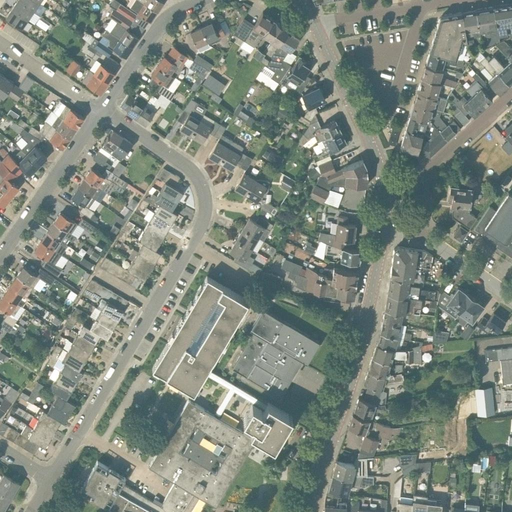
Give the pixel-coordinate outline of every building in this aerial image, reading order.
[(28,20),(33,12),(17,0),(12,9),(28,20)] [(33,12),(39,3),(34,0),(17,0),(33,12)] [(134,0),(130,7),(141,15),(141,16),(143,17),(144,17),(150,21),(156,11),(144,3),(139,0),(134,0)] [(139,0),(144,3),(156,11),(163,1),(161,0),(139,0)] [(116,10),(132,21),(137,14),(120,3),(116,10)] [(511,38),(511,37),(511,3),(493,7),(496,22),(499,38),(507,36),(506,28),(510,27),(511,34),(509,34),(510,38),(511,38)] [(242,13),(247,10),(243,5),(239,8),(242,13)] [(499,38),(496,22),(493,7),(475,10),(481,43),(482,49),(496,44),(495,44),(503,41),(499,42),(499,38)] [(117,22),(110,32),(132,47),(139,37),(132,33),(133,32),(130,31),(126,29),(132,21),(116,10),(114,8),(109,16),(117,22)] [(22,29),(28,20),(12,9),(6,17),(22,29)] [(481,43),(475,10),(462,12),(467,42),(468,45),(481,43)] [(254,48),(263,34),(273,19),(263,12),(257,21),(255,25),(244,18),(233,34),(254,48)] [(429,51),(446,56),(456,59),(461,44),(467,42),(462,12),(442,16),(441,16),(440,16),(440,17),(439,18),(429,51)] [(258,49),(254,55),(266,63),(288,29),(284,26),(273,19),(263,34),(272,40),(264,52),(258,49)] [(223,22),(227,31),(231,29),(227,20),(223,22)] [(220,40),(219,39),(225,36),(219,23),(213,25),(212,23),(201,28),(207,42),(209,45),(220,40)] [(197,47),(207,42),(201,28),(190,33),(193,40),(194,42),(195,42),(197,47)] [(109,45),(117,51),(116,51),(119,53),(119,52),(125,57),(132,47),(110,32),(106,29),(103,35),(109,39),(109,45)] [(288,29),(266,63),(264,66),(274,72),(270,78),(279,83),(279,82),(280,82),(285,74),(290,66),(282,60),(288,51),(290,52),(291,50),(293,50),(295,47),(294,45),(300,36),(292,31),(291,31),(288,29)] [(80,36),(90,44),(95,38),(84,30),(80,36)] [(509,60),(511,62),(511,37),(511,38),(511,39),(511,49),(504,41),(503,41),(495,44),(496,44),(510,60),(509,60)] [(108,57),(113,50),(99,40),(94,47),(98,50),(103,53),(108,57)] [(87,48),(95,54),(98,50),(94,47),(90,44),(87,48)] [(165,56),(158,65),(174,77),(175,78),(184,65),(183,64),(188,57),(174,47),(167,57),(165,56)] [(456,59),(446,56),(429,51),(426,63),(442,68),(444,62),(462,67),(463,61),(456,59)] [(193,61),(209,71),(213,65),(197,55),(193,61)] [(490,58),(487,61),(509,84),(511,81),(511,62),(509,60),(503,66),(493,55),(490,58)] [(299,84),(299,83),(306,73),(307,73),(310,69),(302,64),(305,59),(299,56),(292,67),(290,66),(285,74),(280,82),(285,86),(290,78),(299,84)] [(488,80),(493,86),(499,93),(509,84),(487,61),(485,58),(484,57),(479,62),(492,76),(488,80)] [(81,65),(74,60),(67,70),(74,75),(81,65)] [(93,73),(107,83),(114,73),(100,63),(93,73)] [(209,71),(198,64),(194,71),(204,78),(209,71)] [(175,94),(173,93),(166,89),(174,77),(158,65),(151,75),(157,79),(157,80),(159,81),(163,83),(157,92),(161,94),(170,100),(171,100),(175,94)] [(421,78),(440,84),(440,83),(454,87),(458,82),(441,77),(443,71),(425,65),(421,78)] [(471,96),(483,108),(492,100),(485,92),(486,91),(482,87),(486,84),(479,76),(469,65),(466,70),(477,81),(467,90),(472,95),(471,96)] [(107,83),(93,73),(89,71),(82,81),(100,93),(107,83)] [(213,79),(208,75),(202,83),(207,87),(213,79)] [(0,81),(0,96),(2,98),(6,93),(6,94),(13,84),(13,83),(3,77),(0,81)] [(417,91),(436,97),(440,84),(421,78),(417,91)] [(199,85),(194,82),(190,88),(195,91),(199,85)] [(6,94),(16,101),(23,91),(18,87),(13,84),(6,94)] [(298,98),(304,88),(298,84),(292,94),(298,98)] [(304,116),(311,121),(315,115),(315,114),(316,113),(318,112),(314,105),(325,100),(319,87),(302,96),(305,103),(304,103),(307,111),(304,116)] [(414,102),(433,108),(443,111),(444,109),(447,100),(436,97),(417,91),(414,102)] [(453,102),(462,113),(467,109),(474,116),(483,108),(471,96),(467,100),(463,96),(459,100),(453,93),(449,97),(453,102)] [(148,101),(136,118),(146,124),(150,118),(151,118),(152,116),(158,107),(157,107),(159,105),(165,109),(170,100),(161,94),(158,99),(157,98),(153,104),(148,101)] [(126,111),(136,118),(148,101),(148,100),(144,106),(135,99),(132,102),(130,104),(131,105),(126,111)] [(197,102),(191,99),(177,120),(183,124),(180,129),(190,135),(199,119),(203,113),(194,108),(197,102)] [(58,115),(76,128),(83,117),(65,105),(59,101),(52,111),(58,115)] [(432,124),(437,129),(447,141),(460,129),(453,121),(449,124),(448,124),(447,125),(439,117),(434,115),(433,116),(431,115),(433,108),(414,102),(410,116),(430,122),(432,124)] [(453,102),(449,109),(464,125),(469,120),(462,113),(453,102)] [(251,126),(255,120),(240,110),(243,106),(240,103),(233,114),(251,126)] [(288,111),(281,106),(276,115),(283,120),(288,111)] [(15,121),(18,115),(13,111),(9,117),(15,121)] [(56,129),(69,138),(76,128),(58,115),(51,125),(56,129)] [(318,142),(340,131),(335,120),(321,127),(315,115),(311,121),(297,143),(302,146),(311,138),(315,136),(318,142)] [(427,133),(430,122),(410,116),(400,148),(417,153),(423,132),(427,133)] [(219,124),(214,121),(211,126),(199,119),(190,135),(202,142),(208,132),(213,135),(219,124)] [(219,124),(213,135),(219,139),(224,130),(226,128),(219,124)] [(51,125),(44,135),(62,148),(69,138),(56,129),(51,125)] [(31,126),(27,131),(39,139),(42,134),(43,133),(39,130),(31,126)] [(27,131),(24,129),(20,132),(23,135),(21,137),(27,142),(20,149),(24,152),(25,154),(26,154),(38,166),(47,157),(39,150),(35,146),(40,140),(39,139),(27,131)] [(447,141),(437,129),(432,134),(436,137),(432,140),(439,148),(447,141)] [(108,158),(111,154),(122,137),(113,130),(109,137),(108,136),(107,138),(107,139),(101,147),(98,151),(108,158)] [(318,157),(319,160),(330,155),(340,150),(338,146),(345,142),(340,131),(318,142),(321,149),(323,153),(318,157)] [(121,161),(126,152),(127,153),(128,150),(132,144),(122,137),(111,154),(119,160),(121,161)] [(432,140),(427,144),(435,152),(439,148),(432,140)] [(208,156),(219,163),(229,147),(218,141),(208,156)] [(234,163),(239,166),(246,155),(241,152),(243,147),(232,141),(229,147),(219,163),(230,169),(234,163)] [(509,155),(511,151),(511,146),(507,141),(501,147),(509,155)] [(429,157),(435,152),(427,144),(425,143),(421,155),(429,157)] [(108,158),(98,151),(93,159),(102,166),(108,158)] [(270,152),(267,157),(266,159),(272,163),(276,155),(271,152),(270,152)] [(1,160),(18,176),(24,170),(29,175),(38,166),(26,154),(25,154),(18,162),(8,153),(1,160)] [(246,155),(239,166),(246,169),(251,161),(252,158),(246,155)] [(330,155),(319,160),(316,162),(318,165),(331,159),(330,155)] [(318,165),(321,174),(326,175),(329,181),(345,174),(355,174),(367,169),(363,160),(337,171),(331,159),(318,165)] [(0,187),(11,197),(19,187),(12,182),(18,176),(1,160),(0,161),(0,171),(0,172),(0,187)] [(115,168),(106,162),(102,166),(106,169),(112,173),(115,168)] [(113,173),(118,177),(125,167),(119,163),(113,173)] [(313,181),(321,174),(315,167),(307,174),(313,181)] [(113,173),(108,180),(100,174),(100,173),(98,172),(92,168),(85,178),(102,189),(102,190),(107,183),(109,184),(112,181),(124,189),(128,183),(118,177),(113,173)] [(157,177),(164,181),(169,172),(163,168),(157,177)] [(323,203),(332,184),(345,186),(345,184),(366,186),(367,175),(367,169),(355,174),(345,174),(329,181),(326,175),(321,174),(322,174),(308,196),(323,203)] [(166,182),(169,184),(175,175),(169,172),(164,181),(166,182)] [(234,188),(245,194),(254,179),(252,178),(243,173),(234,188)] [(169,184),(174,187),(180,178),(175,175),(169,184)] [(289,192),(295,182),(285,175),(281,182),(282,183),(281,187),(289,192)] [(95,199),(99,193),(102,189),(85,178),(79,187),(90,195),(91,196),(95,199)] [(245,194),(256,201),(257,201),(261,201),(261,208),(274,215),(278,209),(268,203),(265,203),(266,193),(269,189),(266,187),(266,186),(261,183),(261,180),(254,179),(245,194)] [(160,191),(178,202),(183,192),(174,187),(169,184),(166,182),(160,191)] [(144,194),(128,183),(126,185),(143,196),(144,194)] [(469,228),(477,217),(469,212),(473,184),(462,183),(462,187),(450,185),(449,195),(452,196),(450,211),(452,211),(451,212),(451,213),(452,214),(452,215),(452,216),(453,217),(454,218),(469,228)] [(0,204),(3,206),(11,197),(0,187),(0,204)] [(85,206),(91,196),(90,195),(79,187),(72,197),(78,201),(78,202),(80,203),(85,206)] [(160,203),(172,211),(177,202),(178,202),(160,191),(155,200),(160,203)] [(511,257),(511,195),(508,193),(496,211),(489,206),(474,228),(481,233),(484,229),(500,240),(496,246),(511,257)] [(133,210),(138,202),(132,198),(127,206),(133,210)] [(140,204),(146,207),(149,203),(143,199),(140,204)] [(154,213),(172,223),(177,214),(172,211),(160,203),(154,213)] [(85,206),(84,205),(80,211),(90,218),(89,218),(103,227),(106,223),(92,214),(94,212),(85,206)] [(71,234),(77,224),(69,218),(70,218),(67,216),(67,217),(61,213),(54,222),(71,234)] [(149,222),(166,232),(172,223),(154,213),(149,222)] [(242,229),(258,238),(263,241),(269,230),(267,228),(270,223),(259,216),(256,222),(249,218),(242,229)] [(335,235),(332,234),(331,245),(332,246),(333,246),(348,248),(349,240),(353,240),(355,225),(346,224),(347,217),(338,216),(335,235)] [(82,218),(78,224),(91,233),(95,226),(82,218)] [(71,234),(54,222),(48,232),(60,240),(65,244),(69,239),(72,241),(75,237),(71,234)] [(126,226),(131,230),(134,225),(129,222),(126,226)] [(144,230),(161,241),(166,232),(149,222),(144,230)] [(110,231),(115,234),(119,229),(114,225),(110,231)] [(453,236),(461,241),(467,231),(460,226),(453,236)] [(251,249),(258,238),(242,229),(236,240),(251,249)] [(120,235),(126,239),(127,236),(129,237),(130,236),(128,234),(129,234),(123,230),(120,235)] [(143,243),(155,250),(161,241),(144,230),(138,240),(143,243)] [(54,250),(60,240),(48,232),(41,241),(54,250)] [(247,256),(251,249),(236,240),(230,251),(237,255),(234,260),(248,268),(247,269),(258,275),(264,265),(247,256)] [(54,250),(41,241),(35,251),(41,255),(40,256),(43,257),(55,264),(61,255),(54,250)] [(310,245),(311,243),(307,241),(306,243),(303,250),(314,254),(317,248),(310,245)] [(101,243),(96,250),(101,253),(106,246),(101,243)] [(138,252),(155,262),(161,253),(155,250),(143,243),(138,252)] [(341,256),(340,260),(358,262),(360,249),(348,248),(333,246),(332,246),(331,245),(326,243),(324,253),(341,256)] [(268,252),(273,255),(277,249),(271,246),(268,252)] [(431,269),(431,268),(432,256),(425,251),(397,246),(394,249),(390,276),(420,280),(423,280),(425,268),(431,269)] [(89,257),(96,261),(100,256),(93,251),(89,257)] [(133,260),(150,271),(155,262),(138,252),(133,260)] [(100,267),(106,270),(112,261),(105,257),(100,267)] [(137,276),(142,279),(144,280),(150,271),(133,260),(127,269),(132,273),(137,276)] [(106,270),(111,273),(117,264),(112,261),(106,270)] [(441,272),(443,264),(435,262),(433,270),(441,272)] [(111,273),(116,276),(122,267),(117,264),(111,273)] [(36,275),(32,272),(30,270),(30,271),(24,266),(17,276),(33,287),(39,278),(51,286),(55,279),(40,268),(36,275)] [(116,276),(121,279),(126,270),(122,267),(116,276)] [(350,295),(354,295),(355,285),(332,282),(332,278),(327,277),(327,275),(323,274),(321,274),(306,267),(306,269),(300,267),(298,274),(305,277),(303,289),(324,292),(323,297),(349,301),(350,295)] [(327,277),(332,278),(332,282),(355,285),(357,271),(333,267),(333,269),(324,268),(323,274),(327,275),(327,277)] [(66,281),(70,274),(62,270),(61,272),(55,268),(52,272),(66,281)] [(121,279),(126,282),(132,273),(127,269),(127,270),(126,270),(121,279)] [(278,289),(282,278),(265,272),(259,282),(278,289)] [(126,282),(131,285),(137,276),(132,273),(126,282)] [(27,297),(33,287),(17,276),(11,285),(23,294),(27,297)] [(137,276),(131,285),(136,289),(142,279),(137,276)] [(292,417),(288,415),(268,403),(267,404),(208,369),(248,301),(207,276),(152,369),(193,393),(205,373),(230,388),(214,415),(218,417),(234,390),(253,402),(250,407),(253,409),(250,415),(246,413),(243,419),(252,424),(252,423),(255,425),(250,433),(263,441),(274,447),(292,417)] [(387,293),(387,294),(421,298),(438,300),(439,291),(419,288),(420,280),(423,281),(423,280),(420,280),(390,276),(387,293)] [(86,289),(92,293),(98,283),(92,279),(86,289)] [(92,293),(97,296),(103,286),(98,283),(92,293)] [(17,304),(23,294),(11,285),(4,295),(17,304)] [(97,296),(102,298),(108,289),(103,286),(97,296)] [(458,287),(445,304),(458,313),(471,297),(458,287)] [(102,298),(106,301),(107,301),(113,292),(108,289),(102,298)] [(107,301),(112,304),(118,295),(113,292),(107,301)] [(415,313),(419,314),(421,298),(387,294),(385,309),(402,312),(404,312),(408,313),(415,313)] [(17,304),(4,295),(0,300),(0,306),(3,309),(5,311),(13,316),(20,306),(17,304)] [(112,304),(117,307),(123,298),(118,295),(112,304)] [(458,313),(471,323),(484,306),(471,297),(458,313)] [(117,307),(122,310),(128,301),(123,298),(117,307)] [(48,303),(63,313),(66,309),(51,299),(48,303)] [(100,310),(118,321),(124,311),(122,310),(117,307),(112,304),(107,301),(106,301),(100,310)] [(73,312),(79,316),(82,311),(76,307),(73,312)] [(233,369),(272,392),(281,397),(290,382),(288,380),(300,360),(307,364),(320,342),(263,308),(250,330),(254,332),(233,369)] [(400,325),(402,317),(402,312),(385,309),(382,321),(400,325)] [(95,319),(113,329),(118,321),(100,310),(95,319)] [(71,317),(77,320),(79,316),(73,312),(71,317)] [(492,329),(497,332),(505,321),(493,313),(488,320),(483,317),(477,326),(487,333),(492,327),(493,328),(492,329)] [(4,320),(13,326),(17,320),(7,314),(4,320)] [(52,325),(57,318),(51,314),(47,321),(52,325)] [(68,321),(74,325),(77,320),(71,317),(68,321)] [(95,319),(90,328),(100,334),(107,339),(113,329),(95,319)] [(4,320),(0,324),(0,335),(4,329),(12,335),(13,333),(23,339),(25,335),(22,333),(16,328),(13,326),(4,320)] [(380,332),(397,337),(400,325),(382,321),(380,332)] [(83,324),(78,333),(95,343),(100,334),(90,328),(83,324)] [(474,328),(468,324),(460,334),(467,339),(474,328)] [(16,328),(22,333),(25,329),(18,325),(16,328)] [(42,334),(49,339),(53,332),(47,328),(42,334)] [(434,330),(433,342),(446,342),(449,332),(434,330)] [(397,337),(380,332),(376,343),(395,349),(399,338),(397,337)] [(72,342),(90,352),(95,343),(78,333),(72,342)] [(67,351),(84,361),(90,352),(72,342),(67,351)] [(395,349),(376,343),(372,356),(391,362),(393,356),(398,357),(405,357),(405,362),(421,363),(421,352),(432,349),(432,344),(432,343),(427,344),(422,345),(414,347),(409,348),(409,349),(399,349),(395,349)] [(54,349),(61,353),(63,348),(57,345),(54,349)] [(500,359),(511,357),(511,347),(484,350),(485,361),(500,359)] [(52,354),(58,358),(61,353),(54,349),(52,354)] [(0,357),(3,360),(6,362),(9,357),(0,351),(0,357)] [(79,370),(84,361),(67,351),(62,360),(65,362),(79,370)] [(50,359),(55,363),(58,358),(52,354),(50,359)] [(386,375),(387,375),(391,362),(372,356),(368,370),(386,375)] [(511,357),(500,359),(503,384),(511,382),(511,357)] [(60,371),(78,381),(83,372),(79,370),(65,362),(60,371)] [(395,374),(387,376),(387,375),(386,375),(368,370),(364,382),(369,384),(363,399),(377,404),(384,384),(403,380),(402,373),(395,374)] [(54,380),(72,390),(78,381),(60,371),(54,380)] [(58,394),(66,399),(72,390),(72,391),(72,390),(54,380),(49,389),(58,394)] [(35,387),(40,390),(43,386),(38,382),(35,387)] [(14,389),(11,387),(8,392),(15,397),(18,392),(14,389)] [(477,416),(493,415),(491,388),(475,390),(477,416)] [(52,403),(70,414),(75,404),(66,399),(58,394),(49,389),(58,394),(52,403)] [(35,399),(30,396),(29,396),(26,400),(33,404),(35,399)] [(0,397),(0,417),(0,418),(11,402),(7,399),(4,397),(3,399),(0,397)] [(381,412),(386,410),(385,407),(377,404),(363,399),(358,398),(354,410),(372,417),(374,409),(381,412)] [(203,511),(201,510),(207,501),(216,506),(255,439),(218,417),(214,415),(188,399),(148,466),(175,482),(160,506),(122,483),(125,478),(97,461),(80,490),(108,507),(116,511),(203,511)] [(52,403),(47,412),(61,421),(64,423),(70,414),(52,403)] [(38,419),(56,429),(61,421),(47,412),(43,410),(38,419)] [(367,427),(369,420),(352,414),(348,427),(367,434),(369,428),(367,427)] [(9,424),(17,426),(17,427),(20,428),(22,417),(11,415),(9,424)] [(32,428),(50,439),(56,429),(38,419),(32,428)] [(0,424),(0,434),(3,436),(8,426),(2,422),(0,424)] [(382,430),(392,428),(376,422),(375,428),(381,430),(382,430)] [(34,442),(40,445),(45,448),(50,439),(32,428),(26,424),(21,434),(24,436),(29,439),(34,442)] [(3,436),(9,439),(14,430),(8,426),(3,436)] [(382,430),(381,430),(379,435),(389,439),(391,433),(399,436),(401,427),(392,428),(382,430)] [(9,439),(13,442),(19,433),(14,430),(9,439)] [(62,439),(65,435),(59,430),(55,434),(62,439)] [(13,442),(19,445),(24,436),(21,434),(19,433),(13,442)] [(361,447),(357,458),(365,457),(367,457),(373,457),(379,440),(364,435),(360,447),(361,447)] [(19,445),(24,448),(29,439),(24,436),(19,445)] [(24,448),(29,451),(34,442),(29,439),(24,448)] [(34,442),(29,451),(34,454),(40,445),(34,442)] [(488,466),(499,464),(498,452),(487,454),(488,466)] [(397,455),(403,470),(416,463),(417,453),(397,455)] [(351,476),(366,476),(366,469),(354,469),(355,465),(336,460),(332,475),(350,480),(351,476)] [(430,470),(430,461),(416,463),(403,470),(402,470),(405,475),(416,469),(430,470)] [(0,479),(0,490),(11,497),(19,483),(3,474),(0,479)] [(328,488),(340,492),(348,494),(350,485),(359,487),(359,486),(364,487),(365,484),(373,484),(373,476),(366,476),(351,476),(350,480),(332,475),(328,488)] [(397,501),(396,511),(410,511),(412,500),(412,497),(400,496),(402,476),(394,483),(393,496),(400,497),(400,501),(397,501)] [(326,495),(338,498),(340,492),(328,488),(326,495)] [(0,508),(3,510),(11,497),(0,490),(0,508)] [(424,511),(426,504),(426,496),(413,494),(413,497),(412,497),(412,500),(410,511),(424,511)] [(426,504),(424,511),(439,511),(441,502),(436,502),(436,498),(427,497),(427,496),(426,496),(426,504)] [(369,511),(369,510),(359,508),(359,502),(353,501),(353,505),(351,511),(369,511)] [(336,507),(335,511),(351,511),(353,505),(346,504),(347,503),(337,502),(336,507)] [(464,511),(463,511),(477,511),(479,504),(467,502),(467,506),(465,506),(464,511)]
